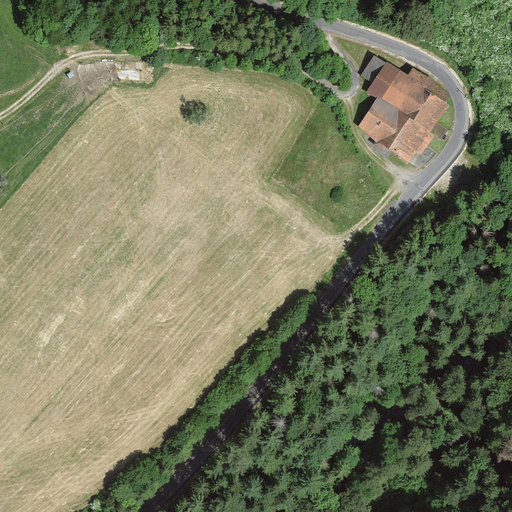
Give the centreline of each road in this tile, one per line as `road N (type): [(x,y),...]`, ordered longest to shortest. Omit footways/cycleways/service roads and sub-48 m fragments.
road 1 (tertiary): [(239,0),(394,45),(444,73),(460,94),(462,125),(450,153),(150,511)]
road 2 (track): [(316,22),(350,64),(356,85),(346,94),(228,46),(89,49),(0,116)]
